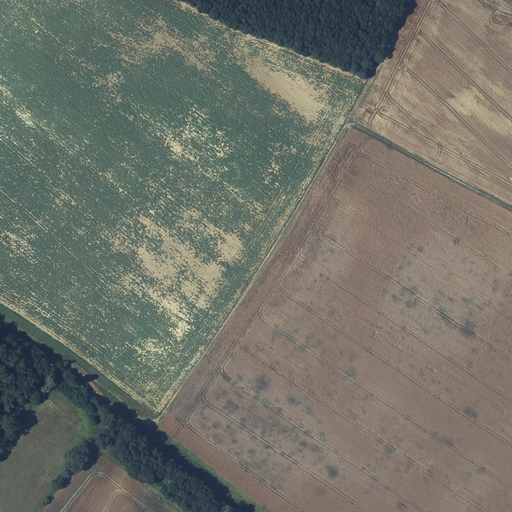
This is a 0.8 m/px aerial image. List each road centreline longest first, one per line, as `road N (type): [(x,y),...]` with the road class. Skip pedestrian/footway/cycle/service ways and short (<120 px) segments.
road 1 (track): [(348,120),(226,328),(159,419),(146,422),(79,367),(57,359),(0,429)]
road 2 (track): [(511,206),(348,120)]
road 3 (track): [(348,120),(409,0)]
